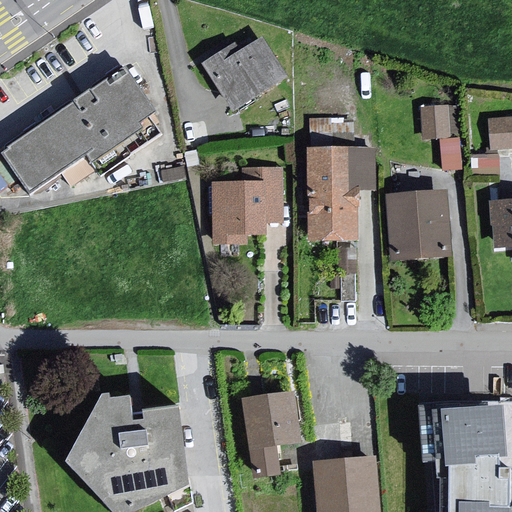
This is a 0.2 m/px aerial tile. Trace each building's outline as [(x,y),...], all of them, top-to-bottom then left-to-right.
[(230,50),(198,70),(234,117),(286,84),(258,42),(232,56),(230,50)] [(123,72),(0,159),(0,168),(25,204),(80,164),(85,173),(89,172),(95,183),(165,140),(123,72)] [(456,109),(419,111),(422,145),(439,144),(449,144),(449,140),(457,140),(456,109)] [(511,122),(487,123),(489,154),(511,152),(511,122)] [(449,144),(439,144),(441,175),(459,176),(458,144),(449,144)] [(373,154),(302,156),(303,249),(351,248),(353,196),(375,196),(373,154)] [(241,189),(209,188),(210,252),(242,251),(247,242),(264,243),(262,228),(283,229),(282,172),(242,172),(241,189)] [(443,197),(379,202),(387,269),(449,263),(443,197)] [(511,204),(488,206),(491,252),(511,250),(511,204)] [(290,399),(235,405),(246,465),(259,481),(275,479),(271,452),(298,448),(290,399)] [(188,484),(180,415),(134,422),(128,404),(99,409),(98,405),(90,407),(54,474),(89,511),(141,511),(157,504),(161,511),(185,511),(192,508),(188,484)] [(511,511),(511,409),(411,412),(415,469),(426,468),(426,487),(430,491),(430,511),(511,511)] [(376,511),(375,464),(308,468),(314,511),(376,511)]
